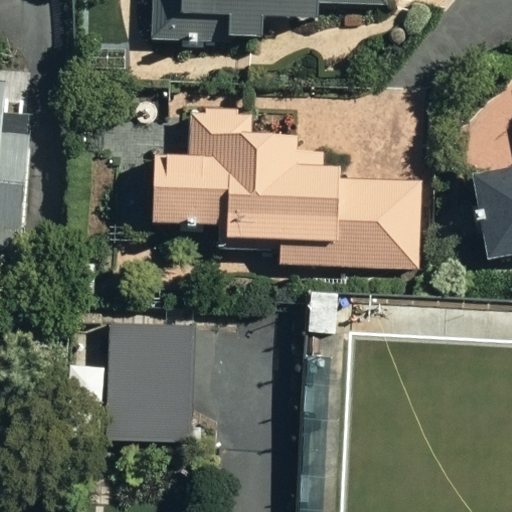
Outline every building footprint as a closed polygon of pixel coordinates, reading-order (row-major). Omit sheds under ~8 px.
[(311,21),(310,0),(354,0),(354,6),(384,5),(383,0),(150,0),(152,46),(255,44),(255,22),(311,21)] [(421,102),(297,102),(297,144),(248,144),(247,120),(237,120),(231,105),(214,99),(202,106),(197,120),(179,120),(179,164),(147,164),(147,231),(217,231),(217,246),(278,246),(278,270),(421,270),(421,102)] [(0,253),(20,254),(25,142),(0,140),(0,253)] [(511,172),(469,178),(479,265),(511,261),(511,172)] [(184,438),(186,318),(100,316),(98,437),(184,438)]
